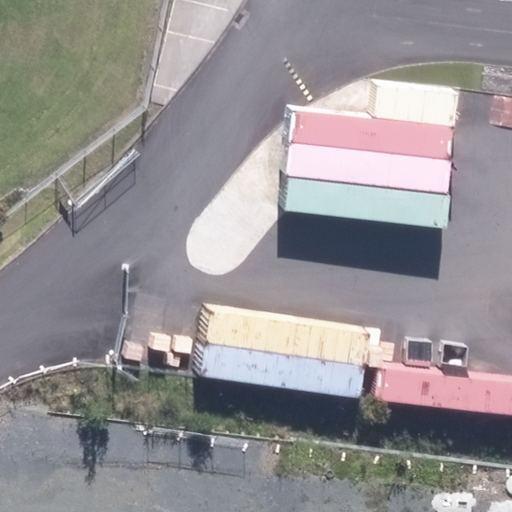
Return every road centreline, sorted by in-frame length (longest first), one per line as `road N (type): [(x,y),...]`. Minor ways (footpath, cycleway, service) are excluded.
road 1 (unknown): [(99,256),(362,274),(445,237),(482,161),(511,62)]
road 2 (unknown): [(310,11),(511,54)]
